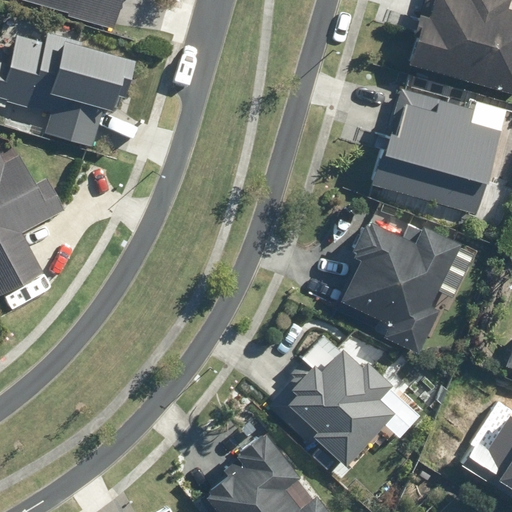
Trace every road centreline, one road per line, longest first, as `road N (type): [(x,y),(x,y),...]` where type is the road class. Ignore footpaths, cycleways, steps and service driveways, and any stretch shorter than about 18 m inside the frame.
road 1 (residential): [(328,0),(255,245),(223,314),(138,427),(25,511)]
road 2 (residential): [(0,408),(56,362),(146,230),(172,174),(222,0)]
